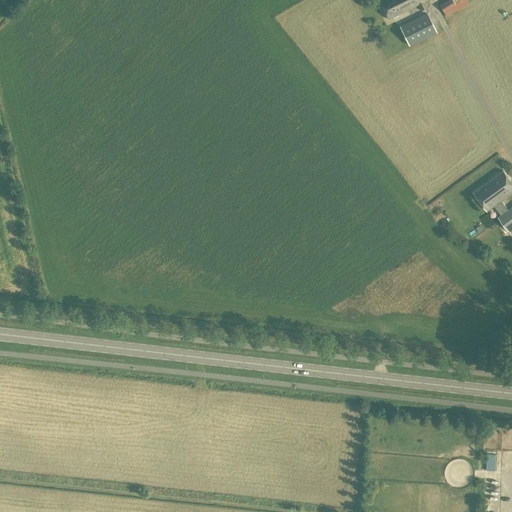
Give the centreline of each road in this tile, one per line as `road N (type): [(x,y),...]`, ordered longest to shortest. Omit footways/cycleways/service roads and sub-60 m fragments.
road 1 (secondary): [(511,394),(0,334)]
road 2 (unclassified): [(511,162),(443,25)]
